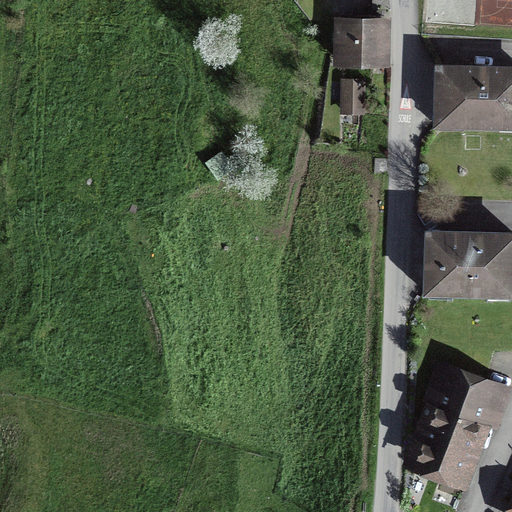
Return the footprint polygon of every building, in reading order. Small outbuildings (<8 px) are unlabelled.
[(381,24),(347,24),(347,66),(381,66),(381,24)] [(511,75),(436,72),(434,128),(511,130),(511,75)] [(360,80),(342,81),(343,114),(360,114),(360,80)] [(511,240),(431,238),(429,297),(511,298),(511,240)] [(503,391),(453,373),(418,466),(468,485),(503,391)]
